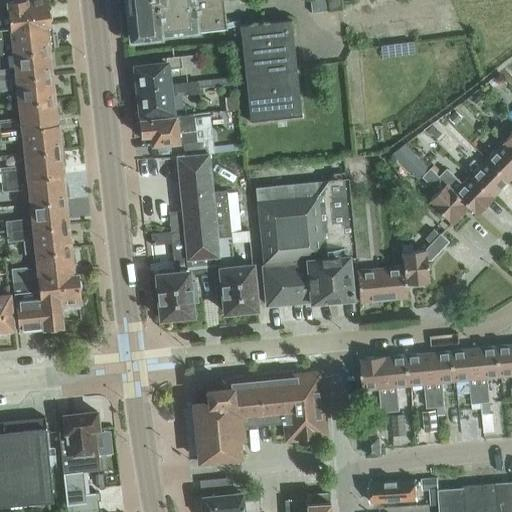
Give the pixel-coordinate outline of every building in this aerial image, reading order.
[(19,0),(1,2),(1,0),(0,0),(0,29),(46,24),(50,24),(47,0),(19,0)] [(125,0),(130,39),(225,28),(222,0),(125,0)] [(340,0),(326,0),(328,10),(341,9),(341,3),(340,0)] [(291,19),(259,23),(239,26),(250,122),(302,116),(291,19)] [(47,35),(46,24),(0,29),(0,53),(13,52),(13,53),(49,49),(48,46),(51,46),(50,35),(47,35)] [(0,79),(51,74),(49,49),(13,53),(16,73),(10,73),(10,68),(0,69),(0,79)] [(146,66),(135,67),(137,88),(169,84),(167,68),(196,65),(194,55),(161,58),(162,62),(146,64),(146,66)] [(54,99),(51,74),(0,79),(0,89),(12,89),(11,83),(17,83),(19,103),(54,99)] [(499,76),(494,82),(499,87),(505,81),(499,76)] [(236,77),(197,81),(198,86),(237,82),(236,77)] [(199,92),(198,86),(197,81),(169,84),(137,88),(140,114),(172,110),(170,93),(176,93),(176,91),(182,90),(182,94),(199,92)] [(474,100),(479,105),(486,98),(481,93),(474,100)] [(237,95),(225,96),(226,109),(238,107),(237,95)] [(59,113),(58,102),(55,102),(54,99),(19,103),(21,123),(16,123),(15,118),(0,119),(0,130),(57,124),(56,113),(59,113)] [(461,116),(455,111),(448,118),(454,123),(461,116)] [(194,113),(176,115),(139,119),(141,137),(150,136),(151,145),(183,142),(184,154),(208,151),(207,139),(196,140),(194,113)] [(58,124),(57,124),(0,130),(0,140),(17,138),(17,133),(22,133),(24,153),(64,149),(62,136),(59,136),(58,124)] [(441,133),(432,124),(426,130),(435,139),(441,133)] [(511,131),(502,142),(511,151),(511,131)] [(511,176),(511,151),(502,142),(486,158),(508,180),(511,176)] [(65,161),(64,149),(24,153),(27,173),(21,173),(20,168),(1,170),(2,181),(63,174),(62,161),(65,161)] [(219,254),(213,191),(208,151),(184,154),(184,155),(177,156),(182,210),(187,258),(195,257),(195,262),(212,260),(211,255),(219,254)] [(508,180),(486,158),(470,175),(493,197),(492,196),(508,180)] [(493,197),(470,175),(462,183),(447,167),(439,175),(430,167),(429,168),(468,206),(476,214),(493,197)] [(468,206),(429,168),(421,177),(437,192),(429,200),(452,223),(468,206)] [(64,185),(63,174),(2,181),(3,191),(23,189),(22,183),(28,183),(30,203),(65,199),(65,196),(68,195),(67,184),(64,185)] [(355,255),(351,210),(348,179),(256,187),(264,266),(263,266),(267,305),(311,300),(311,302),(353,298),(349,256),(355,255)] [(234,266),(230,234),(226,190),(213,191),(219,254),(221,279),(215,279),(217,298),(223,298),(224,311),(256,308),(252,264),(234,266)] [(384,192),(385,200),(394,199),(393,191),(384,192)] [(68,224),(65,199),(30,203),(32,223),(27,223),(26,218),(6,220),(7,231),(68,224)] [(189,282),(187,258),(182,210),(169,211),(174,272),(156,274),(160,318),(192,314),(191,301),(197,300),(195,281),(189,282)] [(71,249),(68,224),(7,231),(8,241),(28,239),(28,234),(33,233),(35,253),(71,249)] [(424,249),(411,251),(410,242),(401,243),(403,265),(407,297),(406,284),(429,281),(427,260),(431,260),(449,241),(440,233),(424,249)] [(71,252),(71,249),(35,253),(37,272),(31,273),(31,267),(26,268),(26,267),(11,268),(13,281),(73,273),(72,263),(75,262),(74,251),(71,252)] [(407,297),(403,265),(380,267),(383,299),(407,297)] [(383,299),(380,267),(357,270),(360,302),(383,299)] [(81,303),(78,273),(73,273),(13,281),(14,293),(29,291),(29,290),(33,290),(33,284),(38,283),(40,297),(15,300),(18,331),(43,328),(43,329),(62,327),(60,305),(68,304),(68,308),(79,307),(79,303),(81,303)] [(0,333),(10,332),(9,329),(13,329),(9,293),(0,294),(0,333)] [(511,343),(499,345),(502,376),(511,375),(511,343)] [(502,376),(499,345),(476,347),(481,402),(488,402),(489,401),(487,382),(487,378),(502,376)] [(481,402),(476,347),(453,350),(456,381),(471,379),(473,403),(481,402)] [(456,381),(453,350),(430,352),(436,407),(444,406),(442,382),(456,381)] [(438,431),(436,407),(430,352),(408,354),(411,385),(426,384),(428,410),(423,411),(425,432),(438,431)] [(411,385),(408,354),(386,356),(386,355),(385,355),(390,412),(399,411),(397,386),(411,385)] [(390,412),(385,355),(362,358),(365,389),(380,388),(383,412),(390,412)] [(286,439),(326,435),(320,371),(306,373),(306,371),(231,379),(232,380),(218,381),(219,386),(203,388),(205,401),(192,402),(197,461),(215,460),(214,458),(239,456),(238,441),(244,440),(242,423),(282,419),(282,422),(285,422),(286,439)] [(482,414),(490,413),(488,402),(481,402),(482,414)] [(437,415),(445,414),(444,406),(436,407),(437,415)] [(67,453),(61,454),(63,473),(82,471),(98,469),(94,429),(99,429),(97,411),(63,414),(67,453)] [(406,434),(404,414),(392,415),(393,435),(406,434)] [(0,505),(53,500),(45,416),(0,420),(0,505)] [(378,437),(377,420),(367,421),(367,437),(378,437)] [(379,454),(378,437),(367,437),(368,455),(379,454)] [(82,471),(63,473),(66,511),(99,511),(98,500),(96,500),(95,492),(85,493),(82,471)] [(437,479),(422,480),(422,492),(437,491),(437,479)] [(370,501),(417,498),(415,480),(369,482),(370,501)] [(511,511),(511,481),(495,483),(498,511),(511,511)] [(498,511),(495,483),(463,485),(463,487),(438,489),(439,511),(498,511)] [(306,511),(330,511),(329,492),(306,493),(306,511)] [(241,493),(202,496),(202,500),(201,503),(202,511),(259,511),(258,499),(242,501),(241,493)] [(286,499),(287,511),(306,511),(306,498),(286,499)]
